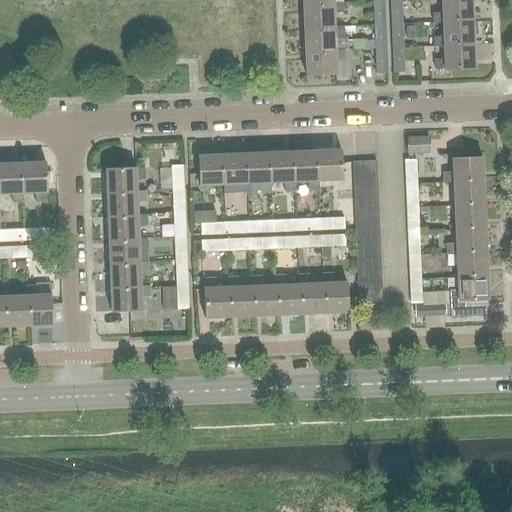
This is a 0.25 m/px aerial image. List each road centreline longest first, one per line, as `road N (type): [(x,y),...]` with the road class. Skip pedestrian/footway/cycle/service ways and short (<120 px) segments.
road 1 (primary): [(82,396),(511,379)]
road 2 (residential): [(69,129),(388,117)]
road 3 (residential): [(82,396),(69,129)]
road 4 (residential): [(396,301),(388,117)]
road 5 (residential): [(388,117),(511,113)]
